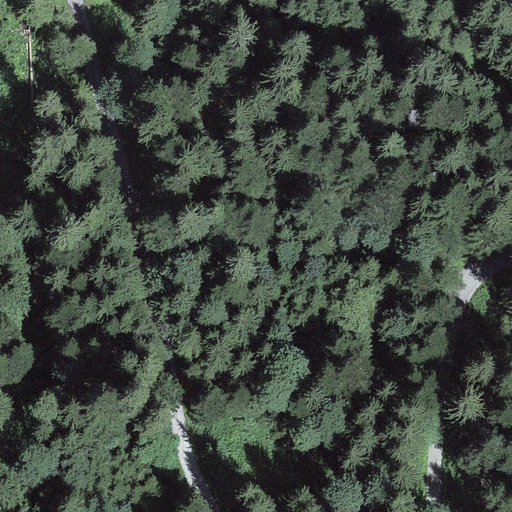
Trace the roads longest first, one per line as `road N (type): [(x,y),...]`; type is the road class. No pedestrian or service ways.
road 1 (unclassified): [(212,511),(189,469),(131,186),(73,0)]
road 2 (unclassified): [(511,259),(474,278),(453,321),(434,511)]
